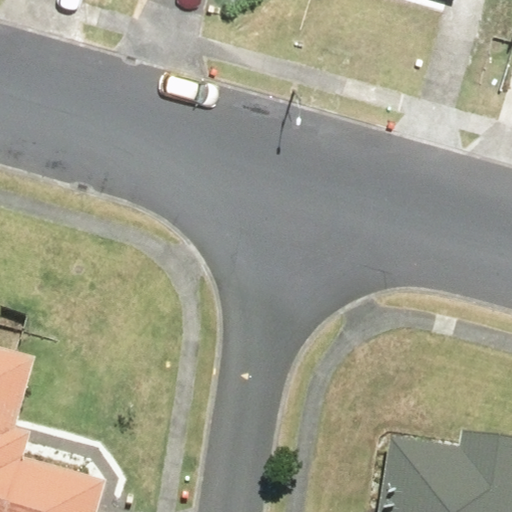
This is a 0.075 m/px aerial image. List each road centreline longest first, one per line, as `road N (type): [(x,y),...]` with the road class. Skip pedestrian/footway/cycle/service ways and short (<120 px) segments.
road 1 (residential): [(232,511),(285,171)]
road 2 (residential): [(0,90),(285,171)]
road 3 (residential): [(285,171),(511,226)]
